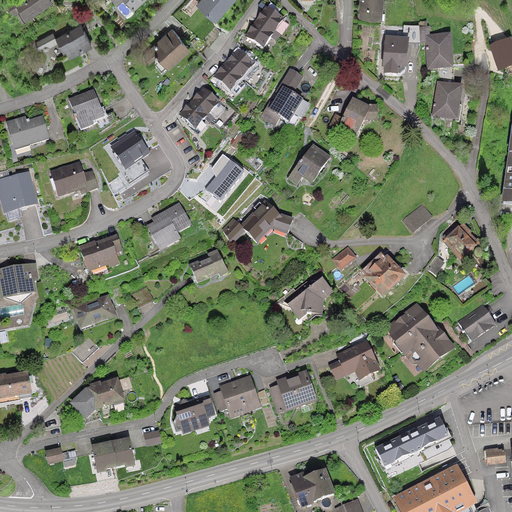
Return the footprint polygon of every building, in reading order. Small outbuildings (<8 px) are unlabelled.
[(48,0),(11,0),(5,5),(18,24),(50,3),(48,0)] [(202,0),(199,4),(216,19),(233,0),(202,0)] [(381,0),(360,0),(359,15),(380,16),(381,0)] [(252,30),(247,36),(264,48),(283,22),(266,10),(262,16),(252,30)] [(79,24),(57,36),(68,56),(90,44),(79,24)] [(171,30),(152,47),(168,66),(188,49),(171,30)] [(449,35),(426,36),(428,69),(451,68),(449,35)] [(511,39),(511,37),(489,44),(498,70),(511,65),(511,39)] [(405,41),(380,39),(377,73),(403,75),(405,41)] [(221,71),(215,78),(229,91),(254,64),(240,51),(232,59),(221,71)] [(461,84),(438,82),(435,115),(458,118),(461,84)] [(283,87),(271,108),(289,119),(302,98),(283,87)] [(186,108),(181,113),(195,126),(217,103),(203,90),(197,97),(186,108)] [(94,91),(69,101),(81,131),(106,121),(94,91)] [(349,99),(335,130),(353,138),(367,107),(349,99)] [(511,115),(508,115),(502,157),(504,157),(511,157),(511,115)] [(25,117),(7,122),(15,149),(47,140),(41,117),(26,122),(25,117)] [(134,131),(112,147),(126,168),(149,152),(134,131)] [(313,145),(289,178),(296,183),(302,175),(311,182),(329,156),(313,145)] [(243,171),(223,155),(212,168),(216,177),(207,189),(220,200),(243,171)] [(511,157),(504,157),(498,206),(511,208),(511,157)] [(78,162),(44,175),(54,201),(88,188),(78,162)] [(31,175),(0,183),(0,209),(2,217),(40,207),(31,175)] [(154,222),(147,226),(160,251),(182,240),(178,231),(192,224),(181,203),(152,218),(154,222)] [(279,216),(264,205),(240,227),(233,221),(222,230),(231,242),(246,229),(257,241),(271,228),(286,233),(291,220),(279,216)] [(405,221),(413,230),(429,216),(422,207),(405,221)] [(471,239),(461,227),(445,242),(461,259),(473,249),(467,242),(471,239)] [(116,237),(81,249),(88,271),(124,259),(116,237)] [(348,250),(334,262),(340,269),(354,257),(348,250)] [(227,270),(218,252),(192,265),(201,282),(227,270)] [(383,257),(364,275),(383,295),(402,277),(383,257)] [(34,266),(0,271),(0,286),(0,287),(2,298),(34,292),(32,282),(37,281),(34,266)] [(318,275),(282,303),(298,322),(333,294),(318,275)] [(153,302),(146,287),(132,293),(138,309),(153,302)] [(107,297),(76,308),(83,327),(114,316),(107,297)] [(482,306),(459,321),(472,340),(495,325),(482,306)] [(417,307),(387,330),(411,363),(415,360),(422,370),(449,350),(417,307)] [(99,348),(89,338),(74,352),(84,362),(99,348)] [(341,361),(330,366),(336,379),(355,370),(359,379),(378,371),(365,343),(339,356),(341,361)] [(27,373),(0,377),(0,399),(30,394),(27,373)] [(305,373),(277,382),(279,387),(273,389),(281,412),(314,401),(305,373)] [(249,380),(221,389),(231,418),(258,409),(249,380)] [(122,405),(116,384),(86,392),(71,406),(85,421),(93,412),(122,405)] [(177,411),(184,433),(208,425),(202,403),(177,411)] [(387,464),(445,437),(438,422),(380,450),(387,464)] [(103,447),(93,449),(98,472),(132,466),(127,443),(120,444),(103,447)] [(61,447),(45,450),(48,464),(64,460),(62,453),(61,447)] [(506,448),(485,450),(486,465),(507,463),(506,448)] [(75,450),(62,453),(64,460),(77,458),(75,450)] [(74,465),(77,458),(64,460),(65,467),(74,465)] [(326,463),(290,476),(301,507),(337,494),(326,463)] [(459,465),(394,498),(401,511),(461,511),(479,503),(459,465)] [(363,511),(358,499),(336,508),(337,511),(363,511)]
